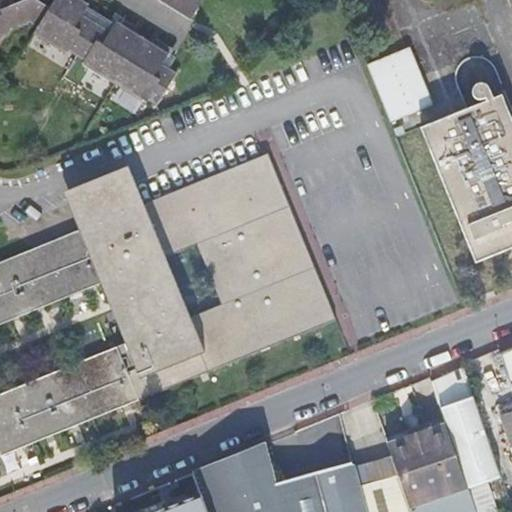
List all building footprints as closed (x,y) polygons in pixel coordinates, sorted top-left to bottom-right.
[(0,15),(5,13),(0,0),(0,47),(2,43),(26,34),(35,39),(31,46),(65,64),(68,60),(85,69),(83,73),(147,108),(149,104),(158,109),(177,75),(163,68),(169,58),(114,28),(108,39),(79,24),(85,12),(61,0),(55,0),(46,19),(27,9),(7,18),(2,20),(0,15)] [(190,0),(124,0),(183,31),(195,8),(187,5),(190,0)] [(410,48),(368,64),(391,121),(433,105),(410,48)] [(483,258),(511,246),(511,119),(502,95),(422,128),(476,261),(483,258)] [(145,205),(130,167),(51,199),(66,237),(0,264),(0,326),(88,291),(112,351),(0,396),(0,457),(336,321),(269,155),(145,205)] [(511,348),(501,353),(510,381),(511,386),(511,348)] [(430,383),(442,418),(466,486),(474,511),(492,511),(482,481),(499,475),(462,369),(430,383)] [(511,447),(511,386),(510,381),(489,388),(509,449),(511,447)] [(384,439),(398,478),(410,511),(474,511),(466,486),(442,418),(384,439)] [(276,441),(194,473),(204,501),(207,501),(210,511),(410,511),(398,478),(380,483),(360,487),(354,464),(285,480),(276,441)] [(204,501),(194,473),(187,477),(195,503),(204,501)] [(197,511),(189,492),(139,511),(197,511)]
